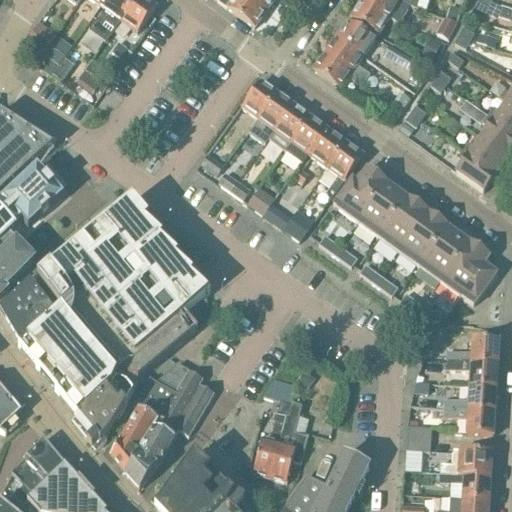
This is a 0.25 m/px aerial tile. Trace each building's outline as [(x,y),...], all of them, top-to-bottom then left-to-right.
[(65,0),(77,9),(83,0),(65,0)] [(109,0),(85,0),(101,11),(109,0)] [(103,13),(88,34),(104,46),(120,25),(121,25),(139,0),(109,0),(101,11),(103,13)] [(156,10),(142,0),(139,0),(121,25),(137,37),(156,10)] [(254,31),(267,13),(247,0),(220,0),(217,5),(254,31)] [(276,0),(247,0),(267,13),(276,0)] [(395,0),(362,0),(361,3),(389,20),(388,21),(399,27),(409,10),(410,9),(395,0)] [(395,0),(410,9),(425,15),(429,0),(395,0)] [(479,0),(475,9),(486,15),(491,6),(479,0)] [(389,20),(361,3),(350,21),(378,38),(389,20)] [(444,23),(436,37),(447,44),(455,29),(456,27),(444,23)] [(348,24),(337,40),(364,59),(377,68),(383,59),(389,50),(377,41),(375,44),(348,24)] [(55,39),(39,27),(25,46),(41,58),(55,39)] [(462,32),(459,39),(470,45),(474,38),(462,32)] [(459,39),(454,47),(466,53),(470,45),(459,39)] [(357,69),(364,59),(337,40),(325,56),(358,79),(357,81),(362,85),(368,77),(357,69)] [(325,56),(313,74),(339,93),(348,81),(355,86),(358,81),(357,81),(358,79),(325,56)] [(453,58),(447,66),(458,73),(463,66),(453,58)] [(92,65),(85,74),(99,84),(106,75),(92,65)] [(435,83),(445,90),(450,83),(440,75),(435,83)] [(435,83),(430,90),(440,97),(445,90),(435,83)] [(258,124),(259,125),(278,98),(261,85),(241,112),(258,124)] [(505,106),(511,110),(511,95),(511,98),(505,94),(499,102),(505,106)] [(258,124),(249,137),(265,148),(268,144),(270,145),(295,109),(278,98),(259,125),(258,124)] [(390,105),(378,121),(391,130),(403,113),(390,105)] [(511,137),(511,110),(505,106),(498,116),(492,112),(487,119),(511,137)] [(295,109),(270,145),(285,156),(310,121),(295,109)] [(410,117),(421,124),(425,118),(415,110),(410,117)] [(0,195),(56,147),(2,112),(2,113),(0,114),(0,195)] [(415,132),(421,124),(410,117),(404,125),(415,132)] [(508,161),(511,154),(511,137),(487,119),(482,127),(487,131),(480,141),(508,161)] [(310,121),(285,156),(301,167),(307,159),(327,132),(310,121)] [(327,132),(307,159),(327,173),(327,174),(346,147),(327,132)] [(508,161),(480,141),(474,151),(468,147),(462,154),(496,178),(508,161)] [(363,159),(346,147),(327,174),(327,173),(318,185),(328,192),(328,193),(335,198),(363,159)] [(496,178),(462,154),(457,162),(463,166),(455,176),(483,196),(496,178)] [(224,170),(208,159),(201,169),(216,180),(224,170)] [(0,300),(9,293),(6,290),(35,265),(16,244),(15,245),(8,236),(14,231),(13,229),(21,223),(28,231),(63,199),(36,170),(0,201),(0,300)] [(358,228),(387,187),(366,172),(356,186),(352,183),(333,209),(338,212),(337,213),(358,228)] [(302,175),(294,185),(302,190),(309,180),(302,175)] [(218,188),(232,197),(240,187),(226,177),(218,188)] [(250,194),(240,187),(232,197),(243,205),(250,194)] [(407,202),(387,187),(358,228),(378,243),(407,202)] [(259,192),(247,209),(263,220),(275,203),(259,192)] [(378,243),(399,257),(428,217),(407,202),(378,243)] [(120,375),(138,384),(197,334),(184,318),(210,297),(132,203),(48,272),(49,273),(36,283),(61,313),(54,318),(55,319),(44,328),(20,349),(19,348),(18,349),(76,419),(77,419),(77,420),(88,409),(110,392),(120,375)] [(299,247),(314,227),(297,215),(283,235),(299,247)] [(399,257),(418,271),(447,230),(428,217),(399,257)] [(418,271),(438,286),(466,244),(447,230),(418,271)] [(318,249),(327,254),(333,246),(325,240),(318,249)] [(489,261),(466,244),(438,286),(460,301),(461,301),(473,310),(496,277),(484,268),(489,261)] [(327,254),(335,260),(341,251),(333,246),(327,254)] [(349,257),(341,251),(335,260),(343,266),(349,257)] [(357,263),(349,257),(343,266),(351,272),(357,263)] [(367,284),(373,275),(365,269),(359,278),(367,284)] [(375,289),(382,281),(373,275),(367,284),(375,289)] [(390,286),(382,281),(375,289),(383,295),(390,286)] [(398,292),(390,286),(383,295),(392,301),(398,292)] [(18,347),(19,348),(20,349),(44,328),(55,319),(54,318),(29,288),(2,311),(3,313),(4,312),(9,321),(5,323),(6,324),(5,325),(19,347),(18,347)] [(400,307),(408,313),(414,304),(406,298),(400,307)] [(408,313),(416,318),(422,309),(414,304),(408,313)] [(422,309),(416,318),(425,325),(429,315),(422,309)] [(429,315),(425,325),(440,326),(440,315),(429,315)] [(446,364),(497,367),(499,343),(496,343),(496,340),(486,340),(486,343),(472,342),(471,357),(446,356),(446,364)] [(470,376),(469,390),(496,392),(497,367),(446,364),(445,374),(470,376)] [(176,395),(178,396),(188,375),(188,374),(178,368),(158,384),(176,395)] [(137,384),(138,384),(120,375),(110,392),(88,409),(77,420),(78,420),(71,426),(72,426),(87,444),(86,445),(91,451),(98,445),(102,450),(106,445),(104,442),(112,433),(125,411),(126,409),(133,396),(132,395),(137,385),(137,384)] [(176,401),(159,426),(125,478),(139,493),(140,493),(161,465),(163,462),(178,435),(188,441),(214,398),(199,389),(202,384),(188,375),(178,396),(176,401)] [(134,411),(137,413),(159,426),(176,401),(178,396),(176,395),(174,397),(152,383),(134,411)] [(444,403),(443,412),(494,415),(496,392),(469,390),(468,404),(444,403)] [(21,416),(0,391),(0,436),(6,439),(19,426),(15,422),(21,416)] [(252,478),(269,483),(281,436),(287,430),(288,428),(285,428),(287,420),(288,421),(291,410),(291,409),(280,406),(270,445),(261,443),(252,478)] [(281,436),(269,483),(286,487),(292,466),(300,468),(308,441),(293,437),(300,409),(291,407),(291,409),(291,410),(288,421),(287,420),(285,428),(288,428),(287,430),(281,436)] [(494,415),(443,412),(442,423),(467,424),(466,439),(492,440),(494,415)] [(159,426),(137,413),(110,458),(109,459),(124,477),(125,478),(159,426)] [(406,443),(430,444),(431,432),(407,431),(406,443)] [(430,456),(430,444),(406,443),(406,455),(430,456)] [(25,465),(12,478),(23,489),(13,499),(22,507),(26,503),(63,467),(43,444),(23,464),(25,465)] [(440,468),(440,478),(462,479),(490,480),(491,456),(453,454),(452,469),(440,468)] [(158,506),(154,509),(156,511),(224,511),(227,509),(233,502),(232,501),(195,459),(187,468),(161,502),(158,506)] [(348,511),(368,472),(342,459),(326,492),(305,481),(282,511),(280,511),(279,511),(348,511)] [(103,511),(92,500),(93,500),(79,484),(79,485),(63,467),(26,503),(34,511),(103,511)] [(439,478),(438,487),(461,489),(461,503),(488,504),(490,480),(462,479),(440,478),(439,478)] [(244,511),(245,511),(241,507),(243,504),(234,498),(232,501),(233,502),(227,509),(224,511),(244,511)] [(461,503),(449,502),(447,511),(487,511),(488,504),(461,503)]
